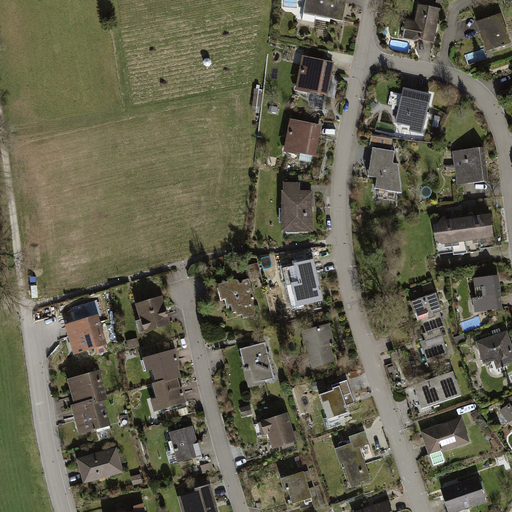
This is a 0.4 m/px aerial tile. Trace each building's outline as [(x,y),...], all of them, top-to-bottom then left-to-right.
[(306,0),(303,13),(343,21),(347,0),(306,0)] [(442,10),(418,5),(415,22),(406,20),(402,39),(435,45),(438,27),(442,10)] [(501,15),(477,23),(487,53),(511,45),(501,15)] [(303,57),(297,90),(327,95),(331,76),(333,62),(303,57)] [(406,88),(398,122),(413,125),(412,130),(422,132),(431,94),(406,88)] [(263,91),(255,90),(253,106),(261,107),(263,91)] [(291,120),(284,152),(315,158),(319,138),(322,126),(291,120)] [(395,151),(374,148),(370,175),(379,176),(377,187),(402,191),(399,163),(394,162),(395,151)] [(484,149),(453,153),(457,186),(489,182),(486,164),(484,149)] [(302,183),(285,183),(285,191),(283,191),(284,232),(314,232),(314,190),(302,191),(302,183)] [(376,199),(387,200),(388,192),(377,191),(376,199)] [(494,239),(491,215),(446,221),(446,217),(442,218),(434,230),(436,241),(442,246),(447,245),(459,243),(472,242),(487,240),(494,239)] [(314,261),(283,269),(293,310),(324,302),(314,261)] [(500,268),(483,270),(484,290),(476,290),(477,302),(502,300),(500,268)] [(236,282),(219,286),(223,301),(227,299),(229,306),(232,305),(234,312),(237,312),(238,317),(242,315),(244,319),(256,315),(253,304),(254,303),(252,295),(254,294),(250,280),(249,279),(247,279),(246,279),(244,281),(244,282),(244,284),(240,285),(239,283),(238,282),(236,282)] [(437,295),(412,303),(418,323),(422,322),(428,341),(421,342),(428,363),(449,356),(441,330),(446,328),(441,314),(443,314),(437,295)] [(163,296),(136,305),(142,321),(137,323),(141,335),(172,324),(167,310),(163,296)] [(98,315),(65,326),(74,356),(95,349),(97,355),(108,352),(107,346),(108,345),(98,315)] [(330,325),(303,333),(313,369),(337,362),(332,345),(336,343),(330,325)] [(511,344),(508,332),(477,342),(485,365),(495,361),(497,370),(511,365),(511,344)] [(138,339),(127,341),(129,350),(140,347),(138,339)] [(265,343),(241,349),(243,358),(242,358),(250,389),(267,384),(267,382),(275,380),(265,343)] [(175,350),(144,359),(147,372),(153,371),(157,384),(153,385),(158,400),(152,402),(155,412),(187,402),(183,388),(181,388),(178,379),(182,378),(178,367),(180,367),(175,350)] [(102,372),(68,381),(75,405),(71,407),(79,436),(110,427),(104,404),(110,402),(102,372)] [(462,397),(454,373),(414,387),(422,410),(462,397)] [(324,379),(313,383),(315,391),(327,388),(324,379)] [(334,390),(320,394),(330,422),(340,419),(339,417),(349,414),(346,405),(355,402),(347,380),(333,385),(334,390)] [(509,421),(511,419),(511,405),(509,402),(500,409),(509,421)] [(250,406),(240,409),(243,417),(253,414),(250,406)] [(288,414),(258,423),(263,436),(269,434),(274,451),(298,443),(288,414)] [(461,419),(424,431),(431,452),(468,440),(461,419)] [(193,426),(170,433),(179,463),(202,456),(193,426)] [(352,444),(336,450),(341,465),(344,464),(352,488),(362,485),(362,482),(371,479),(365,462),(359,447),(368,444),(364,432),(349,437),(352,444)] [(118,446),(77,458),(84,484),(125,473),(118,446)] [(305,473),(281,480),(285,492),(289,491),(293,505),(312,500),(305,473)] [(478,475),(441,488),(448,511),(452,511),(486,501),(478,475)] [(196,493),(178,498),(182,511),(219,511),(211,485),(194,489),(196,493)] [(393,511),(389,501),(355,511),(393,511)]
